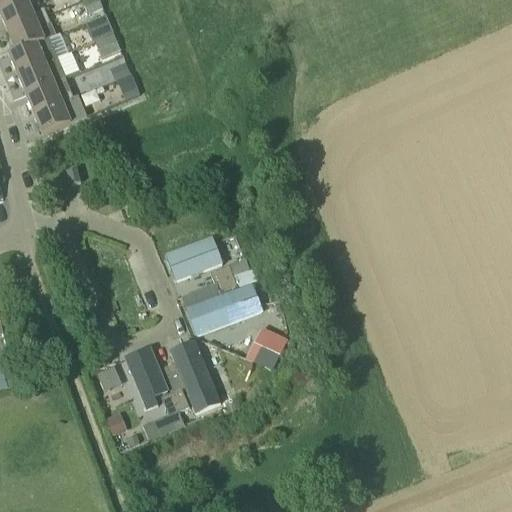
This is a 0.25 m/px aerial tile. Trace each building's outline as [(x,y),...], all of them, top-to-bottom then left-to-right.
[(26,0),(0,0),(0,14),(28,3),(26,0)] [(88,18),(103,12),(97,0),(91,0),(82,4),(88,18)] [(47,18),(43,9),(32,14),(28,3),(0,14),(0,16),(8,35),(47,18)] [(40,31),(51,27),(47,18),(8,35),(16,55),(38,46),(45,43),(40,31)] [(101,44),(107,60),(121,54),(114,38),(101,44)] [(54,54),(43,58),(38,46),(16,55),(9,58),(17,78),(57,61),(54,54)] [(65,81),(60,69),(57,61),(17,78),(26,98),(65,81)] [(120,82),(131,78),(126,66),(115,70),(120,82)] [(118,86),(124,100),(137,94),(131,80),(118,86)] [(74,102),(70,93),(65,81),(26,98),(34,118),(74,102)] [(43,139),(82,122),(74,102),(34,118),(43,139)] [(67,175),(71,189),(81,186),(77,173),(67,175)] [(214,246),(165,264),(172,281),(220,262),(214,246)] [(250,273),(245,263),(229,269),(210,277),(215,287),(250,273)] [(253,284),(254,284),(250,273),(215,287),(219,298),(237,290),(253,284)] [(185,310),(219,298),(215,287),(182,300),(185,310)] [(234,297),(184,317),(196,346),(245,326),(234,297)] [(287,342),(278,338),(277,338),(262,331),(246,362),(260,368),(270,373),(272,373),(288,343),(287,342)] [(214,393),(195,350),(170,361),(189,404),(214,393)] [(148,358),(127,367),(142,405),(164,396),(148,358)] [(10,366),(0,368),(0,393),(16,389),(10,366)] [(179,415),(185,428),(188,437),(224,422),(214,399),(188,409),(182,392),(172,397),(179,415)] [(161,401),(168,419),(143,429),(149,443),(184,428),(185,428),(179,415),(172,397),(161,401)] [(229,416),(240,411),(236,400),(225,405),(229,416)] [(107,423),(113,438),(126,433),(120,418),(107,423)] [(131,449),(141,445),(138,438),(128,442),(131,449)]
